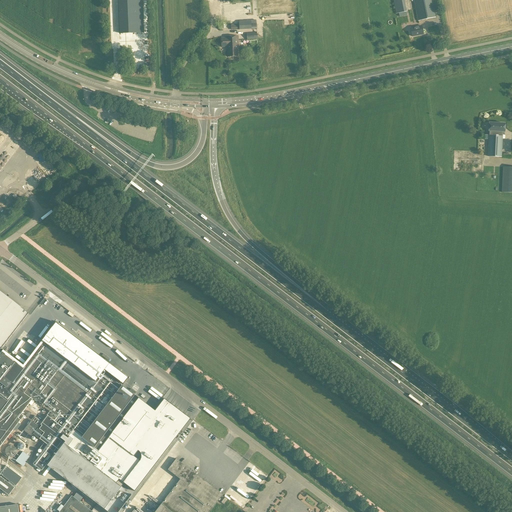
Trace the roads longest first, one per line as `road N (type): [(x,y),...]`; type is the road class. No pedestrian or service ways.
road 1 (motorway): [(0,79),(511,472)]
road 2 (tertiary): [(0,249),(342,511)]
road 3 (motorway): [(323,312),(0,60)]
road 4 (secondary): [(212,103),(511,46)]
road 5 (motorway): [(203,118),(194,155),(174,166),(149,163),(0,55)]
road 6 (motorway): [(323,312),(222,205),(211,159),(212,103)]
road 7 (motorway): [(511,456),(323,312)]
road 8 (track): [(183,258),(139,262),(66,211),(51,210)]
road 9 (primary): [(122,92),(47,63),(0,33)]
road 10 (unknown): [(44,310),(124,374),(144,359)]
